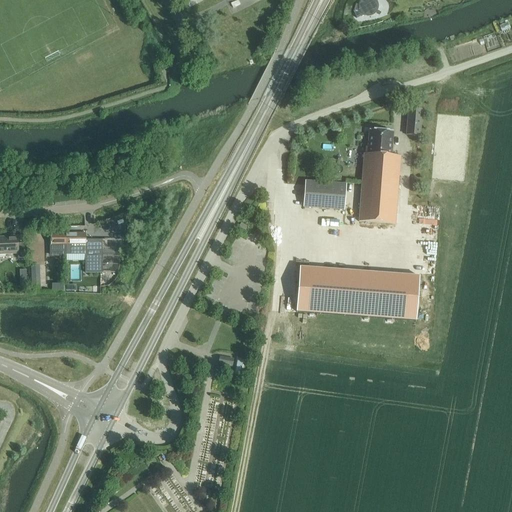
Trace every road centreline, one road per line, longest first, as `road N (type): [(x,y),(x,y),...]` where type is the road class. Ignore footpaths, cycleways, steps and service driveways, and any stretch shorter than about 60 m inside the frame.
road 1 (unclassified): [(112,421),(152,439),(174,426),(175,403),(158,361),(277,138),(511,51)]
road 2 (secondary): [(112,421),(327,0)]
road 3 (secondary): [(317,0),(97,412)]
road 4 (track): [(235,511),(287,233),(264,159)]
road 5 (track): [(285,225),(404,234),(410,146)]
